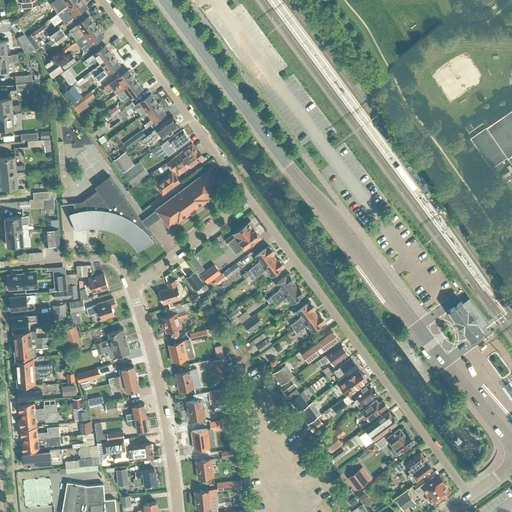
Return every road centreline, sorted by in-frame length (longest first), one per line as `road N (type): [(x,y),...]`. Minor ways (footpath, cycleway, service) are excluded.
road 1 (secondary): [(417,325),(164,0)]
road 2 (residential): [(249,198),(469,495)]
road 3 (residential): [(101,0),(249,198)]
road 4 (residential): [(177,511),(161,401),(129,287)]
road 5 (secondary): [(511,443),(417,325)]
road 6 (residential): [(129,287),(249,198)]
road 7 (residential): [(129,287),(114,262),(101,258),(0,265)]
